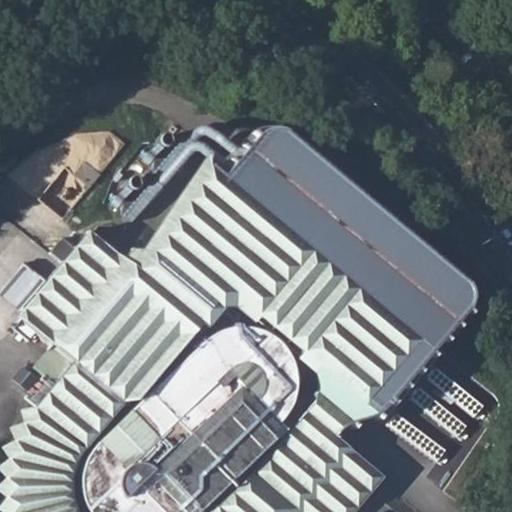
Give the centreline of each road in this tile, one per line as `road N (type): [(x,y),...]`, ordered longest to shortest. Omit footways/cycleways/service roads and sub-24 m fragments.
road 1 (secondary): [(278,0),(428,135),(511,248)]
road 2 (secondary): [(511,105),(429,0)]
